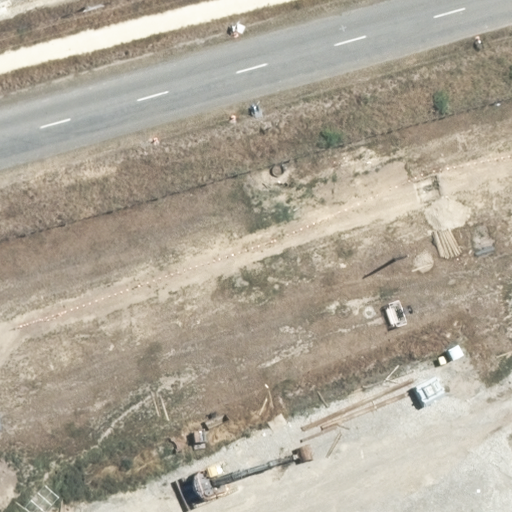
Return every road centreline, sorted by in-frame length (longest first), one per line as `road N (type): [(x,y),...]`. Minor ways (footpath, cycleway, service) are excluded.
road 1 (tertiary): [(0,104),(395,0)]
road 2 (unknown): [(395,0),(0,104)]
